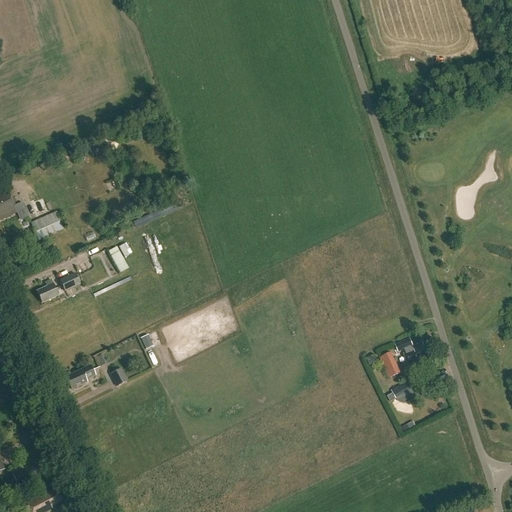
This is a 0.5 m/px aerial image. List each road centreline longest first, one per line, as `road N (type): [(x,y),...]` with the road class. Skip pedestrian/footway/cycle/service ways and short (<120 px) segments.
road 1 (unclassified): [(487,473),(334,0)]
road 2 (tertiary): [(92,511),(0,305)]
